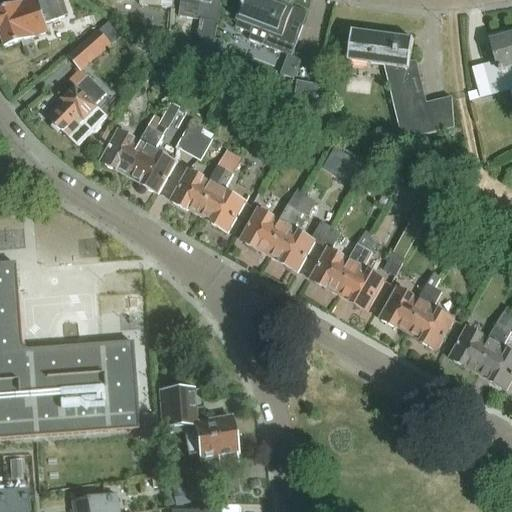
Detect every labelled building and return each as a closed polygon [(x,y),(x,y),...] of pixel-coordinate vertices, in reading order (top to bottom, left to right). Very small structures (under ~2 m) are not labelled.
[(70,3),(60,6),(58,0),(39,0),(0,13),(0,33),(5,49),(49,35),(46,26),(65,19),(64,18),(74,15),(70,3)] [(112,0),(112,1),(140,3),(140,7),(162,9),(172,10),(173,0),(112,0)] [(223,2),(214,0),(180,0),(180,2),(182,2),(179,19),(218,26),(223,2)] [(249,42),(265,48),(292,59),(309,15),(269,0),(264,0),(263,0),(246,0),(235,29),(251,35),(249,42)] [(110,20),(95,33),(110,49),(124,36),(110,20)] [(82,73),(110,49),(95,33),(68,57),(82,73)] [(353,33),(348,64),(385,69),(402,144),(455,131),(453,100),(452,100),(452,101),(427,107),(417,65),(411,64),(414,41),(353,33)] [(511,92),(511,38),(506,40),(504,35),(491,39),(498,64),(485,68),(491,90),(479,94),(482,101),(511,92)] [(216,41),(213,53),(222,54),(224,42),(216,41)] [(65,134),(71,140),(80,148),(107,120),(95,108),(107,97),(88,79),(77,90),(76,89),(48,117),(52,121),(51,123),(64,135),(65,134)] [(297,83),(292,111),(291,118),(314,122),(320,87),(297,83)] [(168,133),(187,111),(178,104),(165,119),(164,118),(158,125),(168,133)] [(188,157),(203,130),(192,124),(176,150),(188,157)] [(130,180),(158,131),(150,127),(140,145),(119,133),(102,164),(130,180)] [(205,131),(203,130),(188,157),(201,164),(213,143),(202,137),(205,131)] [(156,154),(166,136),(158,131),(130,180),(159,197),(176,165),(156,154)] [(349,158),(335,149),(322,171),(337,179),(349,158)] [(200,220),(235,157),(228,153),(210,184),(189,173),(172,204),(200,220)] [(235,157),(200,220),(228,236),(246,205),(225,193),(243,162),(235,157)] [(386,196),(395,201),(399,192),(390,188),(386,196)] [(406,190),(401,198),(412,205),(417,196),(406,190)] [(305,194),(301,201),(269,259),(298,275),(316,244),(295,232),(303,217),(308,220),(316,205),(312,202),(314,199),(305,194)] [(269,259),(301,201),(294,197),(279,224),(259,212),(241,243),(269,259)] [(340,299),(372,241),(364,237),(349,263),(329,251),(311,282),(340,299)] [(372,241),(340,299),(368,315),(385,283),(365,272),(380,246),(372,241)] [(509,278),(511,272),(511,257),(506,254),(498,271),(509,278)] [(393,256),(384,273),(396,280),(405,262),(393,256)] [(0,440),(30,439),(53,437),(138,431),(132,345),(14,353),(12,327),(20,326),(16,266),(0,266),(0,440)] [(410,338),(436,292),(442,281),(433,276),(419,302),(398,291),(380,322),(410,338)] [(436,292),(410,338),(437,354),(455,323),(434,311),(443,296),(436,292)] [(504,315),(497,327),(488,342),(467,330),(449,362),(478,378),(511,319),(504,315)] [(511,319),(478,378),(507,394),(511,385),(511,355),(504,351),(511,336),(511,319)] [(163,436),(184,434),(188,458),(199,456),(200,463),(218,460),(220,470),(238,467),(236,457),(237,457),(230,419),(195,425),(192,391),(160,394),(163,436)] [(153,415),(143,416),(144,436),(154,436),(153,415)] [(23,481),(22,461),(10,461),(11,482),(23,481)] [(161,477),(152,478),(153,490),(162,489),(161,477)] [(206,501),(204,487),(172,494),(175,508),(206,501)] [(6,493),(6,511),(28,511),(27,492),(6,493)] [(72,511),(130,511),(129,502),(117,504),(115,496),(71,504),(72,511)]
